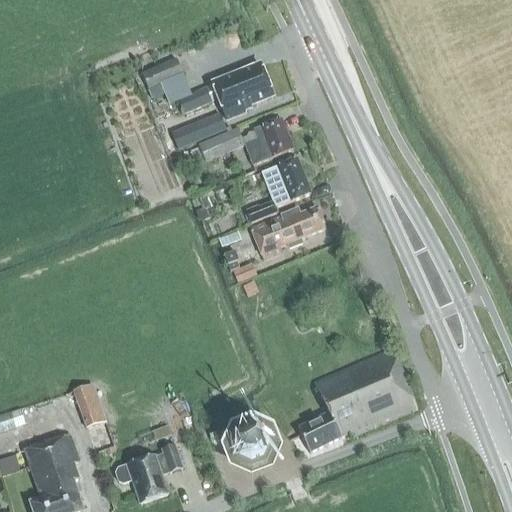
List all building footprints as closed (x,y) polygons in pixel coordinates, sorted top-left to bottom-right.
[(182,78),(175,61),(141,76),(148,93),(182,78)] [(272,100),(259,66),(211,85),(226,123),(244,116),(242,112),(272,100)] [(210,105),(205,91),(178,102),(184,116),(210,105)] [(225,134),(218,116),(170,135),(178,153),(225,134)] [(293,152),(280,121),(252,132),(256,142),(243,147),(244,149),(252,168),(293,152)] [(237,130),(197,147),(198,150),(201,157),(205,166),(244,149),(243,147),(237,130)] [(310,196),(296,161),(260,175),(272,205),(258,210),(257,209),(245,213),(250,226),(276,215),(274,210),(310,196)] [(324,231),(316,210),(299,217),(297,211),(249,230),(262,262),(281,255),(278,249),(286,246),(288,251),(301,246),(299,241),(324,231)] [(240,242),(237,234),(217,242),(221,251),(240,242)] [(238,264),(234,254),(223,259),(229,275),(238,271),(235,265),(238,264)] [(257,265),(241,273),(245,282),(262,274),(257,265)] [(416,411),(392,352),(314,386),(327,416),(297,430),(308,455),(344,438),(346,441),(416,411)] [(105,425),(92,387),(72,394),(85,432),(105,425)] [(27,413),(0,417),(0,432),(29,427),(27,413)] [(264,437),(253,432),(250,432),(239,436),(237,439),(232,449),(232,453),(236,463),(238,466),(249,470),(252,470),(263,466),(266,464),(270,453),(270,450),(266,439),(264,437)] [(79,465),(69,437),(23,453),(40,502),(29,506),(31,511),(81,511),(72,485),(78,482),(72,467),(79,465)] [(181,471),(174,448),(161,452),(162,456),(117,471),(114,476),(117,484),(122,486),(131,483),(139,506),(167,497),(160,478),(181,471)] [(8,477),(25,471),(20,456),(3,462),(8,477)]
